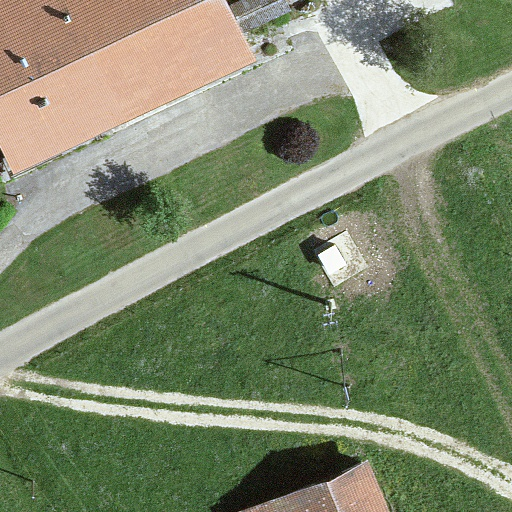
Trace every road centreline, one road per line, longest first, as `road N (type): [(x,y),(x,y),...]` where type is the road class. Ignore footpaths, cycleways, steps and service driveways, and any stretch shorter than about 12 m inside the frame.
road 1 (unclassified): [(511,91),(0,357)]
road 2 (track): [(511,481),(427,437),(0,379)]
